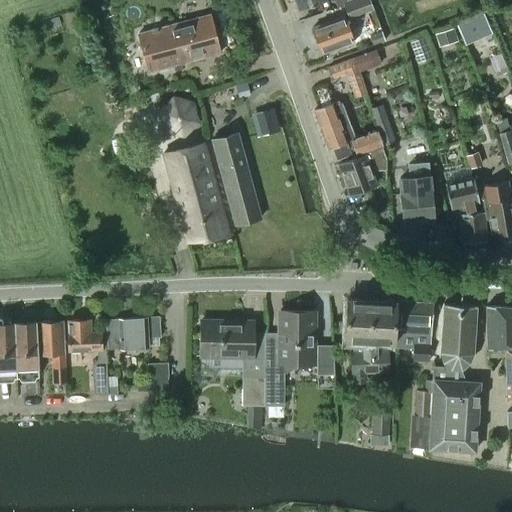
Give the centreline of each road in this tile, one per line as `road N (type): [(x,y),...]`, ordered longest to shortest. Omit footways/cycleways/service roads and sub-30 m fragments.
road 1 (tertiary): [(0,295),(238,283),(511,295)]
road 2 (tertiary): [(511,255),(406,251),(345,221),(265,0)]
